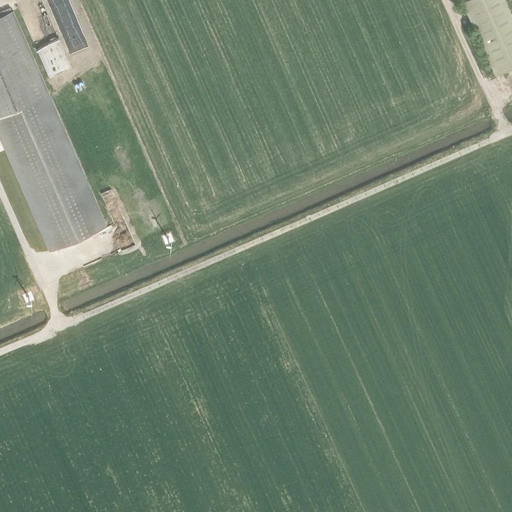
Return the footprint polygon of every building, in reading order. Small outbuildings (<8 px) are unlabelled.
[(44,0),(41,0),(22,7),(35,41),(38,39),(36,34),(48,30),(50,36),(57,33),(44,0)] [(511,66),(511,16),(504,0),(467,0),(462,3),(495,74),(511,66)] [(0,16),(0,116),(48,96),(11,12),(0,16)] [(0,139),(49,253),(107,227),(48,96),(0,116),(0,139)] [(113,189),(104,193),(109,205),(118,200),(113,189)]
